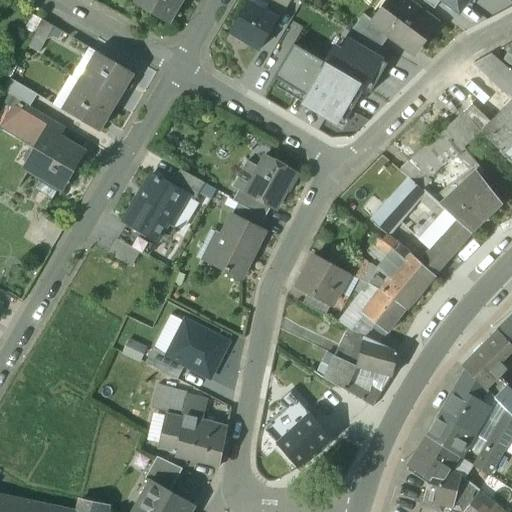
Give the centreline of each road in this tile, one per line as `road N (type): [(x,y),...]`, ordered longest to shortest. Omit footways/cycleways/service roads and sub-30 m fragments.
road 1 (residential): [(338,165),(267,301),(230,497)]
road 2 (residential): [(178,68),(0,362)]
road 3 (tertiary): [(360,511),(403,399),(463,313),(511,264)]
road 4 (residential): [(511,25),(460,52),(338,165)]
road 5 (residential): [(178,68),(338,165)]
road 6 (residential): [(51,0),(178,68)]
